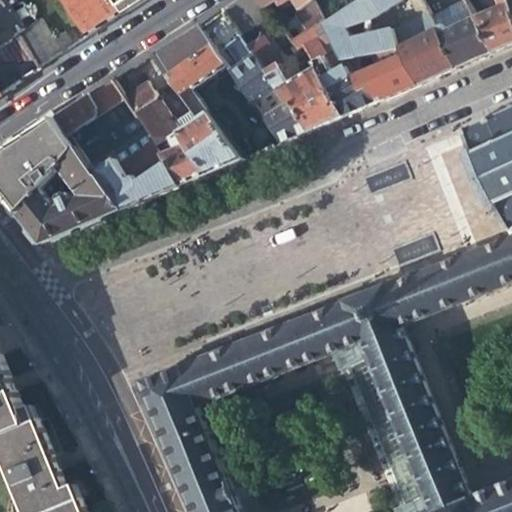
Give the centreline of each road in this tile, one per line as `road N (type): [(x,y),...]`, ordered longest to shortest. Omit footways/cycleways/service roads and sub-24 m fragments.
road 1 (residential): [(18,279),(511,71)]
road 2 (residential): [(18,279),(148,511)]
road 3 (residential): [(198,0),(0,131)]
